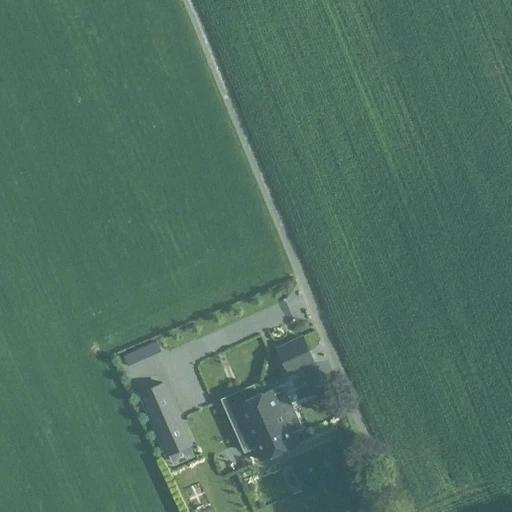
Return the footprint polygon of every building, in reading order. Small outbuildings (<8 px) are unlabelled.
[(301,336),(276,348),(284,366),(309,354),(301,336)] [(240,337),(192,358),(205,387),(253,366),(240,337)] [(128,365),(162,351),(157,341),(124,355),(128,365)] [(191,446),(164,383),(140,394),(167,456),(191,446)] [(253,387),(222,401),(237,435),(247,431),(261,460),(296,444),(291,432),(301,427),(285,391),(275,395),(272,389),(257,396),(253,387)]
